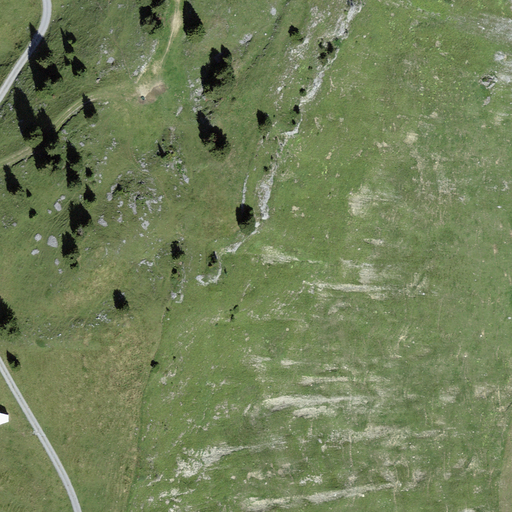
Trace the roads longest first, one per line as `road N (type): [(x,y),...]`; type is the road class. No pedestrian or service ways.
road 1 (track): [(77,511),(0,363)]
road 2 (track): [(123,91),(83,100),(37,144),(0,164)]
